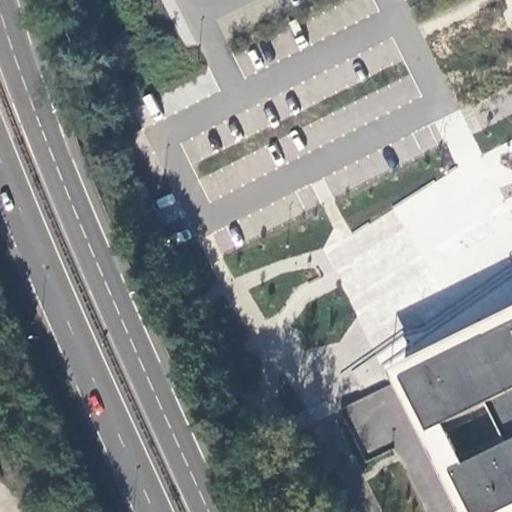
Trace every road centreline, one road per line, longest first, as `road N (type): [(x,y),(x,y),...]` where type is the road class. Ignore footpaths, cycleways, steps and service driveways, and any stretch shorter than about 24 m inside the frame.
road 1 (trunk): [(206,511),(54,160),(0,11)]
road 2 (trunk): [(0,159),(155,511)]
